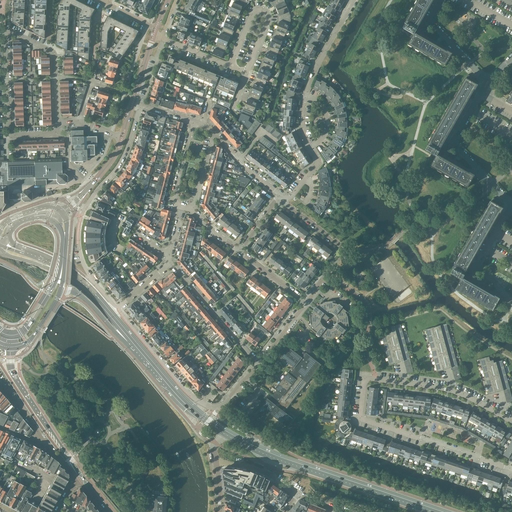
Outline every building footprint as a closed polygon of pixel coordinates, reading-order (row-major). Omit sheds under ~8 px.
[(84,14),(84,15),(91,18),(91,17),(95,10),(88,6),(86,5),(81,3),(78,2),(78,1),(75,0),(61,0),(60,3),(66,6),(67,5),(71,8),(74,9),(77,11),(79,12),(80,13),(81,13),(84,14)] [(153,4),(145,0),(143,5),(150,9),(151,7),(152,7),(153,5),(152,4),(153,4)] [(190,3),(189,4),(199,9),(200,10),(202,7),(203,7),(204,6),(194,0),(191,0),(190,1),(190,2),(190,3)] [(244,8),(246,6),(240,0),(234,0),(231,8),(241,11),(243,7),(244,8)] [(278,0),(272,6),(274,8),(276,7),(278,11),(287,7),(283,0),(278,0)] [(411,38),(408,45),(445,66),(452,54),(447,51),(446,53),(418,37),(422,31),(417,26),(432,0),(418,0),(405,23),(406,24),(404,29),(409,32),(413,35),(411,38)] [(149,11),(150,9),(143,5),(136,2),(134,6),(136,7),(137,5),(138,5),(137,9),(147,14),(148,13),(149,13),(150,11),(149,11)] [(334,9),(339,12),(342,7),(334,2),(332,5),(330,4),(327,9),(333,12),(334,9)] [(194,13),(195,10),(198,12),(199,9),(189,4),(188,5),(187,6),(187,7),(187,8),(186,10),(189,12),(193,14),(194,13)] [(278,19),(291,19),(291,16),(287,7),(278,11),(280,16),(278,16),(278,19)] [(241,11),(231,8),(228,15),(239,20),(241,15),(239,15),(241,11)] [(325,18),(334,23),(337,17),(332,14),(333,12),(327,9),(325,13),(327,15),(325,18)] [(84,15),(84,14),(81,13),(80,13),(80,14),(79,22),(84,22),(91,23),(92,23),(92,20),(91,20),(91,18),(84,15)] [(196,14),(195,17),(204,21),(210,23),(211,20),(201,16),(196,14)] [(180,22),(180,23),(189,26),(192,18),(185,15),(184,18),(182,17),(181,19),(180,19),(179,22),(180,22)] [(239,20),(228,15),(225,23),(234,27),(236,24),(237,24),(239,20)] [(125,34),(129,37),(135,40),(135,39),(139,32),(132,28),(130,27),(125,25),(122,23),(117,21),(115,20),(108,16),(102,28),(102,33),(101,33),(101,35),(102,36),(101,43),(100,45),(101,46),(101,51),(106,52),(106,49),(107,49),(108,49),(108,32),(110,32),(112,28),(118,31),(121,32),(123,33),(122,34),(124,35),(125,34)] [(334,23),(325,18),(323,17),(321,20),(319,24),(324,27),(326,25),(331,28),(334,23)] [(19,27),(23,29),(23,19),(12,18),(11,18),(11,21),(12,22),(11,23),(19,27)] [(278,26),(287,30),(291,22),(291,19),(278,19),(278,22),(280,22),(278,26)] [(187,32),(189,26),(180,23),(179,23),(177,26),(178,26),(177,28),(182,30),(181,33),(186,35),(187,32)] [(233,30),(234,27),(225,23),(222,31),(232,35),(234,31),(233,30)] [(323,30),(324,27),(319,24),(316,29),(318,31),(317,33),(325,38),(328,33),(323,30)] [(274,34),(284,38),(287,30),(278,26),(276,30),(275,29),(274,34)] [(44,31),(32,30),(32,33),(36,35),(44,39),(44,36),(45,36),(45,34),(44,33),(44,31)] [(231,40),(232,35),(222,31),(219,39),(228,43),(229,39),(231,40)] [(188,41),(192,34),(187,32),(186,35),(181,33),(180,33),(177,38),(183,41),(184,39),(188,41)] [(188,43),(193,45),(197,36),(198,33),(196,32),(192,32),(192,34),(188,43)] [(325,38),(317,33),(315,36),(313,36),(310,40),(316,43),(317,40),(322,43),(325,38)] [(129,37),(125,34),(124,35),(122,37),(132,44),(134,42),(134,41),(135,40),(129,37)] [(271,42),(281,46),(284,38),(274,34),(272,38),(273,39),(271,42)] [(197,36),(193,45),(199,48),(203,38),(197,36)] [(131,45),(132,44),(122,37),(119,41),(129,48),(130,48),(131,46),(131,45)] [(227,46),(228,43),(219,39),(216,47),(226,51),(228,46),(227,46)] [(308,49),(316,54),(319,48),(314,46),(316,43),(310,40),(308,44),(310,46),(308,49)] [(56,41),(56,43),(56,44),(56,45),(63,49),(64,49),(68,51),(68,41),(56,41)] [(128,49),(129,48),(119,41),(116,45),(126,52),(127,53),(128,51),(128,49)] [(269,45),(267,49),(278,54),(281,46),(271,42),(270,45),(269,45)] [(125,54),(126,52),(116,45),(114,50),(123,56),(124,57),(125,55),(125,54)] [(224,55),(226,51),(216,47),(212,54),(214,55),(214,56),(217,57),(217,56),(222,58),(223,55),(224,55)] [(81,58),(85,60),(89,61),(90,48),(78,48),(77,53),(82,53),(81,58)] [(73,58),(73,54),(68,51),(64,49),(65,58),(65,64),(73,63),(76,63),(77,63),(77,61),(73,61),(73,58)] [(266,54),(265,58),(274,61),(278,54),(267,49),(265,54),(266,54)] [(316,54),(308,49),(307,52),(304,51),(302,56),(307,59),(308,56),(314,59),(316,54)] [(123,56),(114,50),(112,52),(111,54),(115,57),(121,61),(122,59),(122,58),(123,56)] [(39,64),(41,64),(49,64),(49,58),(46,58),(46,56),(40,56),(40,57),(40,59),(38,59),(39,64)] [(167,62),(169,63),(173,64),(172,68),(177,70),(180,62),(175,60),(175,59),(170,56),(167,62)] [(109,65),(110,66),(118,68),(120,61),(111,57),(109,65)] [(263,60),(261,65),(271,69),(274,61),(265,58),(264,61),(263,60)] [(177,70),(182,72),(186,62),(180,60),(180,62),(177,70)] [(306,62),(300,60),(298,65),(300,66),(299,69),(308,73),(310,67),(304,65),(306,62)] [(182,72),(188,74),(191,65),(186,62),(182,72)] [(173,64),(169,63),(167,65),(163,64),(162,65),(161,65),(160,68),(161,68),(160,69),(170,73),(172,68),(173,64)] [(197,67),(191,65),(188,74),(193,76),(197,67)] [(268,77),(271,69),(261,65),(259,69),(260,70),(259,73),(268,77)] [(197,67),(193,76),(199,79),(203,69),(197,67)] [(167,79),(170,73),(160,69),(160,70),(159,70),(158,73),(159,73),(158,75),(160,76),(159,79),(165,81),(166,78),(167,79)] [(199,79),(204,81),(208,72),(203,69),(199,79)] [(308,73),(299,69),(298,72),(295,72),(293,76),(299,79),(300,76),(305,78),(308,73)] [(204,81),(210,83),(214,74),(208,72),(204,81)] [(268,77),(259,73),(258,76),(256,76),(255,81),(265,85),(268,77)] [(214,74),(210,83),(216,85),(219,76),(214,74)] [(114,79),(107,77),(104,76),(102,82),(113,85),(114,79)] [(293,83),(292,86),(301,89),(303,84),(298,82),(299,79),(293,76),(291,81),(293,83)] [(217,89),(222,91),(227,79),(222,77),(217,89)] [(222,91),(228,94),(233,82),(231,81),(232,80),(228,78),(227,79),(222,91)] [(430,166),(467,188),(474,175),(469,173),(468,175),(440,158),(444,152),(440,148),(473,89),(475,90),(478,85),(471,81),(466,78),(427,145),(429,146),(426,151),(432,154),(436,156),(434,160),(430,166)] [(164,88),(165,83),(156,79),(156,80),(155,80),(155,82),(155,83),(155,85),(164,88)] [(320,93),(326,84),(322,81),(317,79),(313,89),(317,91),(318,90),(321,91),(320,93)] [(253,89),(262,93),(265,85),(255,81),(253,85),(254,86),(253,89)] [(233,82),(228,94),(234,96),(239,84),(233,82)] [(326,98),(334,90),(331,87),(326,84),(320,93),(323,96),(325,94),(327,96),(326,98)] [(162,93),(164,88),(155,85),(154,87),(153,88),(153,89),(153,90),(162,93)] [(288,88),(286,94),(292,96),(293,93),(299,95),(301,89),(292,86),(291,89),(288,88)] [(250,92),(248,96),(259,100),(262,93),(253,89),(251,92),(250,92)] [(97,97),(101,98),(108,100),(110,94),(104,92),(99,91),(96,90),(94,96),(97,97)] [(152,95),(152,96),(157,97),(161,98),(162,93),(153,90),(153,92),(152,93),(151,94),(152,95)] [(330,104),(331,104),(340,98),(338,94),(334,90),(326,98),(329,101),(330,100),(332,103),(330,104)] [(288,101),(288,105),(297,105),(298,100),(292,99),(292,96),(286,94),(285,101),(288,101)] [(149,103),(161,106),(162,103),(159,102),(160,102),(156,101),(157,97),(152,96),(149,103)] [(259,100),(248,96),(246,101),(247,101),(246,104),(256,108),(259,100)] [(334,111),(345,107),(343,103),(340,98),(331,104),(333,108),(334,107),(336,110),(334,111)] [(162,103),(161,106),(172,110),(175,102),(163,99),(162,103)] [(256,108),(246,104),(245,108),(244,107),(242,112),(252,116),(256,108)] [(105,111),(97,109),(92,107),(87,105),(86,108),(89,109),(95,111),(94,114),(103,117),(105,111)] [(210,118),(212,122),(218,117),(220,115),(226,109),(215,105),(214,109),(212,109),(210,118)] [(285,108),(284,113),(291,114),(293,111),(297,111),(297,105),(288,105),(287,108),(285,108)] [(336,118),(336,119),(347,117),(346,112),(345,107),(334,111),(335,115),(337,115),(337,118),(336,118)] [(70,109),(61,109),(61,115),(63,115),(63,117),(72,117),(72,109),(70,109)] [(147,112),(145,118),(152,120),(157,122),(156,126),(160,127),(163,128),(166,118),(161,116),(147,112)] [(250,117),(241,113),(239,119),(238,120),(241,123),(242,122),(248,129),(252,124),(248,121),(250,117)] [(286,122),(296,123),(296,117),(290,117),(291,114),(284,113),(284,118),(286,119),(286,122)] [(218,117),(212,122),(214,123),(214,124),(215,125),(216,125),(222,120),(224,119),(220,115),(218,117)] [(225,117),(224,119),(222,120),(216,125),(218,127),(218,128),(219,129),(220,129),(225,124),(223,122),(227,119),(225,117)] [(336,126),(347,128),(347,122),(347,118),(347,117),(336,119),(336,123),(338,123),(338,126),(336,126)] [(143,124),(150,126),(151,125),(154,125),(154,123),(151,122),(152,120),(145,118),(144,118),(144,119),(143,121),(144,121),(143,124)] [(173,123),(172,125),(182,128),(183,123),(167,118),(167,121),(173,123)] [(296,123),(286,122),(286,126),(283,126),(283,131),(289,132),(289,129),(295,129),(296,123)] [(141,129),(149,132),(152,133),(153,130),(152,129),(150,128),(151,126),(150,126),(143,124),(142,125),(142,126),(142,127),(141,129)] [(223,133),(229,128),(225,124),(220,129),(221,131),(221,132),(222,133),(223,133)] [(229,128),(223,133),(225,135),(225,136),(226,137),(227,137),(232,132),(231,131),(235,127),(232,125),(229,128)] [(232,132),(227,137),(228,139),(228,140),(229,141),(230,141),(236,136),(234,135),(236,133),(235,132),(242,127),(241,125),(232,132)] [(334,134),(345,138),(346,133),(346,132),(347,128),(336,126),(335,131),(337,131),(336,134),(334,134)] [(140,135),(150,138),(150,136),(148,135),(149,132),(141,129),(141,130),(140,132),(140,133),(140,135)] [(82,163),(82,162),(87,161),(86,158),(90,158),(90,157),(90,156),(94,156),(94,147),(96,147),(97,146),(97,137),(86,137),(86,136),(83,136),(83,131),(70,131),(71,151),(70,151),(70,162),(71,162),(74,162),(74,163),(75,164),(82,164),(82,163)] [(284,136),(287,142),(297,137),(295,132),(284,136)] [(236,136),(230,141),(231,143),(232,145),(233,145),(239,140),(241,138),(239,136),(241,135),(240,133),(236,136)] [(331,141),(340,147),(343,143),(343,142),(345,138),(334,134),(332,138),(334,139),(332,142),(331,141)] [(239,140),(233,145),(235,146),(235,147),(236,148),(237,149),(237,148),(239,150),(241,147),(240,146),(242,144),(241,142),(246,138),(244,136),(241,138),(239,140)] [(299,142),(297,137),(287,142),(289,147),(299,142)] [(326,147),(334,155),(338,151),(340,147),(331,141),(328,144),(330,146),(328,148),(326,147)] [(302,147),(299,142),(289,147),(292,152),(302,147)] [(334,155),(326,147),(323,150),(324,151),(321,154),(326,162),(330,158),(334,155)] [(296,153),(299,157),(306,153),(303,148),(296,153)] [(161,149),(161,150),(162,152),(165,153),(165,155),(168,156),(174,157),(176,153),(166,151),(161,149)] [(246,157),(251,161),(256,154),(251,151),(246,157)] [(299,157),(302,162),(309,157),(306,153),(299,157)] [(251,161),(255,164),(260,157),(256,154),(251,161)] [(264,161),(260,157),(255,164),(259,167),(264,161)] [(309,157),(302,162),(303,164),(301,166),(302,168),(312,162),(309,157)] [(158,158),(158,160),(163,161),(163,164),(172,166),(173,162),(164,159),(158,158)] [(7,160),(8,181),(12,181),(12,179),(35,178),(35,186),(46,185),(46,180),(56,180),(57,182),(59,185),(65,184),(67,182),(67,177),(64,174),(62,174),(62,169),(62,168),(62,166),(61,159),(34,160),(32,160),(29,160),(7,160)] [(137,169),(138,166),(139,163),(131,160),(131,162),(130,162),(129,163),(129,164),(129,165),(137,169)] [(259,167),(264,171),(269,164),(264,161),(259,167)] [(268,174),(273,167),(275,164),(273,163),(271,166),(269,164),(264,171),(268,174)] [(129,165),(129,166),(128,166),(127,168),(126,170),(133,176),(134,174),(136,170),(137,169),(129,165)] [(171,170),(155,166),(154,168),(161,170),(161,172),(164,173),(170,175),(171,170)] [(272,177),(277,171),(273,167),(268,174),(272,177)] [(317,176),(318,180),(330,177),(328,172),(326,167),(318,171),(319,175),(317,176)] [(133,176),(126,170),(125,170),(124,172),(124,173),(123,174),(129,180),(133,176)] [(282,174),(277,171),(272,177),(277,181),(282,174)] [(119,178),(125,184),(127,182),(131,186),(133,184),(129,180),(123,174),(121,176),(120,176),(119,177),(119,178)] [(281,184),(286,177),(282,174),(277,181),(281,184)] [(159,176),(154,175),(154,177),(159,179),(158,181),(162,182),(168,183),(169,179),(159,176)] [(286,177),(281,184),(285,187),(292,178),(291,177),(288,179),(286,177)] [(319,183),(319,187),(331,187),(330,182),(330,177),(318,180),(320,180),(321,183),(319,183)] [(125,184),(119,178),(118,180),(117,180),(116,181),(116,182),(122,188),(125,184)] [(112,184),(112,185),(111,187),(109,189),(117,197),(119,195),(117,192),(118,191),(119,193),(122,190),(115,183),(114,183),(113,183),(112,184)] [(319,191),(318,195),(330,197),(330,192),(331,187),(319,187),(319,188),(321,188),(321,191),(319,191)] [(21,194),(21,199),(24,202),(29,202),(32,199),(32,193),(29,191),(23,191),(21,194)] [(105,192),(104,193),(104,194),(103,196),(105,198),(101,202),(111,206),(112,205),(111,204),(115,199),(107,191),(106,192),(105,192)] [(317,198),(316,202),(326,207),(328,202),(330,197),(318,195),(320,196),(319,199),(317,198)] [(253,199),(256,201),(262,205),(263,204),(266,200),(264,199),(259,196),(257,198),(255,196),(253,198),(253,199)] [(254,203),(252,205),(258,210),(260,207),(261,206),(262,205),(256,201),(253,199),(252,201),(254,203)] [(202,206),(204,209),(213,202),(203,200),(202,206)] [(496,204),(491,201),(452,268),(454,269),(451,274),(457,277),(461,280),(459,283),(455,289),(493,311),(500,299),(495,296),(494,298),(466,282),(469,276),(465,271),(498,212),(500,213),(503,208),(496,204)] [(204,209),(207,213),(215,206),(214,205),(211,207),(210,206),(213,203),(213,202),(204,209)] [(326,207),(316,202),(316,203),(317,203),(316,206),(314,205),(312,209),(321,216),(324,212),(326,207)] [(96,208),(96,209),(103,212),(108,214),(114,217),(116,213),(110,210),(109,211),(106,210),(107,207),(98,203),(96,208)] [(258,210),(252,205),(248,210),(254,215),(258,210)] [(207,213),(210,216),(215,212),(218,210),(215,206),(207,213)] [(215,212),(210,216),(213,219),(218,215),(217,214),(218,212),(218,211),(219,210),(218,209),(218,210),(215,212)] [(85,232),(84,238),(85,244),(86,250),(87,256),(89,261),(90,263),(91,263),(96,262),(107,252),(106,252),(107,251),(107,248),(107,247),(106,242),(106,234),(107,226),(108,224),(109,225),(111,220),(94,212),(93,211),(93,212),(90,210),(88,217),(87,220),(85,226),(85,232)] [(254,215),(248,210),(244,215),(251,220),(254,215)] [(142,227),(148,218),(152,211),(150,211),(146,217),(144,216),(142,219),(138,224),(142,227)] [(146,229),(149,224),(151,221),(150,220),(155,212),(152,211),(148,218),(142,227),(146,229)] [(275,218),(280,221),(285,215),(280,211),(275,218)] [(280,221),(285,225),(289,219),(285,215),(280,221)] [(218,222),(223,226),(228,220),(223,216),(218,222)] [(124,223),(122,226),(125,228),(123,233),(128,236),(131,230),(130,229),(131,226),(135,221),(129,218),(125,223),(126,223),(125,224),(124,223)] [(289,219),(285,225),(287,227),(285,230),(287,232),(289,229),(294,223),(289,219)] [(223,226),(228,230),(232,223),(228,220),(223,226)] [(151,225),(149,224),(146,229),(149,232),(154,224),(155,224),(155,223),(153,222),(151,225)] [(289,229),(294,232),(299,226),(294,223),(289,229)] [(233,224),(228,230),(232,233),(237,227),(233,224)] [(237,227),(232,233),(237,237),(238,236),(241,238),(245,233),(242,231),(239,229),(241,226),(239,224),(237,227)] [(294,232),(299,236),(304,230),(299,226),(294,232)] [(263,234),(269,239),(273,234),(266,229),(263,234)] [(304,230),(299,236),(304,240),(309,234),(304,230)] [(155,231),(153,234),(162,240),(164,239),(165,239),(166,234),(155,231)] [(265,243),(269,239),(263,234),(259,239),(265,243)] [(202,246),(207,249),(212,243),(207,239),(206,240),(203,237),(201,245),(202,246)] [(311,250),(313,247),(318,241),(313,237),(312,238),(310,237),(305,242),(308,245),(309,244),(311,245),(309,248),(311,250)] [(259,239),(255,243),(262,248),(264,250),(266,248),(263,246),(265,243),(259,239)] [(127,254),(131,248),(135,242),(131,240),(127,245),(129,246),(125,253),(127,254)] [(284,246),(286,244),(281,240),(274,250),(276,252),(282,244),(284,246)] [(313,247),(318,251),(323,244),(318,241),(313,247)] [(131,248),(133,249),(130,253),(132,254),(138,245),(135,242),(131,248)] [(212,243),(207,249),(212,253),(217,247),(212,243)] [(262,248),(255,243),(252,248),(258,253),(262,248)] [(328,248),(323,244),(318,251),(323,254),(328,248)] [(138,245),(132,254),(134,255),(136,252),(138,253),(139,252),(142,247),(138,245)] [(136,259),(138,261),(140,258),(146,250),(142,247),(139,252),(140,254),(136,259)] [(212,253),(216,257),(221,250),(217,247),(212,253)] [(332,252),(328,248),(323,254),(328,258),(326,260),(329,262),(332,257),(330,255),(332,252)] [(144,256),(146,257),(149,252),(146,250),(140,258),(142,259),(144,256)] [(221,250),(216,257),(221,260),(226,254),(221,250)] [(146,264),(146,265),(153,255),(149,252),(146,257),(148,258),(145,263),(146,264)] [(153,255),(146,265),(148,266),(151,261),(154,263),(158,260),(158,258),(153,255)] [(268,261),(273,265),(278,258),(273,255),(268,261)] [(184,261),(185,262),(188,259),(187,258),(185,258),(179,256),(177,262),(179,265),(184,261)] [(225,263),(230,267),(235,261),(233,259),(234,258),(231,256),(230,257),(225,263)] [(273,265),(278,268),(283,262),(278,258),(273,265)] [(138,261),(136,259),(134,261),(138,265),(136,267),(138,270),(139,270),(143,275),(146,272),(139,264),(138,262),(137,261),(138,261)] [(95,270),(96,271),(97,271),(98,271),(104,265),(100,261),(94,267),(95,269),(95,270)] [(138,262),(139,264),(146,272),(150,269),(148,266),(146,265),(146,264),(144,266),(141,263),(140,261),(138,262)] [(185,262),(184,261),(180,266),(183,269),(190,262),(189,261),(186,263),(185,262)] [(230,267),(235,271),(240,264),(235,261),(230,267)] [(183,269),(186,272),(193,266),(191,265),(192,264),(190,262),(183,269)] [(278,268),(283,272),(287,266),(283,262),(278,268)] [(193,266),(186,272),(189,276),(196,270),(194,268),(196,266),(195,264),(193,266)] [(235,271),(239,274),(244,268),(240,264),(235,271)] [(320,270),(313,264),(309,269),(315,274),(316,273),(317,273),(318,273),(320,270)] [(287,266),(283,272),(287,276),(292,270),(287,266)] [(99,275),(100,277),(101,277),(102,277),(108,271),(104,267),(98,272),(99,274),(99,275)] [(132,270),(136,274),(139,278),(143,275),(139,270),(138,270),(136,267),(132,270)] [(244,268),(239,274),(244,278),(249,272),(244,268)] [(309,269),(305,274),(311,279),(315,274),(309,269)] [(106,283),(107,281),(114,276),(112,273),(110,274),(108,272),(102,278),(103,280),(103,281),(104,283),(105,282),(106,283)] [(299,277),(301,279),(308,284),(311,279),(305,274),(303,272),(299,277)] [(170,275),(168,277),(172,282),(177,288),(179,286),(174,281),(177,278),(173,273),(172,274),(171,273),(170,274),(170,275)] [(190,278),(194,282),(199,277),(196,273),(190,278)] [(139,278),(136,274),(131,277),(136,284),(138,282),(139,282),(140,281),(141,280),(139,278)] [(197,285),(203,281),(204,279),(201,275),(199,277),(194,282),(197,285)] [(111,290),(118,285),(115,282),(117,280),(114,276),(107,281),(109,284),(107,285),(109,287),(109,288),(110,290),(111,290)] [(257,280),(252,276),(247,283),(252,286),(257,280)] [(162,280),(168,286),(172,282),(168,277),(167,278),(166,277),(165,278),(165,279),(163,281),(162,280)] [(297,283),(295,285),(300,289),(301,287),(304,288),(308,284),(301,279),(299,277),(296,282),(297,283)] [(158,283),(157,283),(163,290),(168,286),(162,280),(161,281),(160,281),(159,281),(158,282),(158,283)] [(252,286),(256,290),(261,283),(257,280),(252,286)] [(113,293),(114,294),(115,294),(121,289),(123,288),(120,285),(123,283),(121,281),(118,285),(111,290),(113,292),(113,293)] [(206,284),(203,281),(197,285),(200,289),(206,284)] [(163,290),(157,283),(155,285),(154,285),(153,286),(153,287),(157,293),(161,290),(163,293),(165,291),(163,290)] [(256,290),(261,294),(266,287),(261,283),(256,290)] [(209,288),(206,284),(200,289),(203,293),(209,288)] [(261,294),(266,297),(271,291),(266,287),(261,294)] [(121,289),(115,294),(117,296),(117,297),(118,299),(119,299),(127,293),(123,288),(121,289)] [(149,290),(148,291),(147,292),(152,298),(155,295),(157,298),(159,296),(152,288),(150,290),(149,290)] [(180,292),(183,296),(188,291),(185,288),(180,292)] [(209,288),(203,293),(206,296),(212,292),(209,288)] [(192,295),(188,291),(183,296),(186,300),(192,295)] [(206,296),(210,300),(215,295),(212,292),(206,296)] [(141,297),(145,302),(150,298),(146,293),(143,295),(141,296),(141,297)] [(195,299),(192,295),(186,300),(188,302),(183,305),(185,307),(195,299)] [(215,295),(210,300),(213,304),(218,299),(215,295)] [(133,303),(127,308),(129,310),(129,311),(130,312),(131,312),(131,313),(137,307),(135,305),(139,301),(141,304),(144,302),(142,300),(140,297),(137,300),(133,303)] [(282,303),(288,308),(292,303),(285,298),(282,303)] [(198,302),(195,299),(185,307),(188,310),(192,307),(198,302)] [(313,314),(310,315),(311,325),(312,326),(310,328),(322,337),(323,337),(324,340),(334,339),(335,338),(337,340),(346,328),(346,327),(349,326),(348,316),(347,315),(349,313),(337,304),(336,304),(335,301),(325,302),(324,303),(322,301),(313,313),(313,314)] [(198,302),(192,307),(188,310),(192,314),(201,306),(198,302)] [(219,312),(222,315),(228,310),(228,309),(227,308),(230,305),(232,303),(231,302),(219,312)] [(288,308),(282,303),(278,308),(285,313),(288,308)] [(137,307),(131,313),(132,314),(133,315),(134,317),(135,317),(141,312),(139,309),(143,306),(141,304),(137,307)] [(204,310),(201,306),(192,314),(194,316),(195,318),(196,316),(204,310)] [(285,313),(278,308),(274,312),(281,317),(285,313)] [(138,322),(139,322),(140,323),(146,317),(143,315),(144,314),(143,313),(146,311),(144,309),(141,312),(142,312),(136,318),(137,319),(137,320),(137,321),(138,322)] [(208,314),(208,313),(204,310),(196,317),(198,319),(197,320),(198,322),(202,318),(202,319),(208,314)] [(222,315),(225,319),(231,314),(228,310),(222,315)] [(281,317),(274,312),(271,317),(277,322),(281,317)] [(203,319),(206,323),(211,318),(208,314),(203,319)] [(225,319),(229,323),(234,318),(231,314),(225,319)] [(274,327),(277,322),(271,317),(267,322),(274,327)] [(143,326),(144,328),(154,319),(153,318),(149,320),(147,318),(141,323),(141,324),(141,325),(142,326),(143,326)] [(206,323),(209,327),(215,322),(211,318),(206,323)] [(232,327),(233,326),(238,322),(234,318),(229,323),(232,327)] [(154,319),(144,328),(146,330),(146,331),(147,332),(148,332),(155,327),(152,324),(156,321),(154,319)] [(235,329),(236,330),(243,325),(239,321),(238,322),(233,326),(233,327),(234,329),(235,329)] [(243,325),(236,330),(238,332),(238,333),(239,334),(240,334),(246,329),(244,327),(246,325),(245,324),(248,323),(246,321),(243,325)] [(209,327),(212,330),(218,325),(215,322),(209,327)] [(274,327),(267,322),(263,326),(270,332),(274,327)] [(437,372),(452,368),(453,371),(458,370),(458,366),(457,366),(446,324),(425,330),(426,330),(437,372)] [(152,337),(159,332),(162,329),(159,325),(149,333),(150,335),(150,336),(151,337),(152,337)] [(212,330),(215,334),(221,329),(218,325),(212,330)] [(410,359),(400,325),(391,327),(392,331),(389,332),(390,335),(382,337),(389,365),(404,361),(405,365),(411,363),(410,359)] [(215,334),(218,338),(224,333),(221,329),(215,334)] [(155,340),(156,342),(163,336),(159,332),(152,337),(153,338),(153,339),(154,340),(155,340)] [(246,339),(251,342),(256,336),(251,332),(246,339)] [(218,338),(222,341),(227,337),(227,336),(224,333),(218,338)] [(163,336),(156,342),(158,344),(158,345),(158,346),(159,346),(160,346),(169,338),(166,334),(163,336)] [(256,336),(251,342),(256,346),(261,340),(256,336)] [(221,342),(225,345),(230,340),(229,339),(229,338),(228,337),(227,337),(222,341),(221,342)] [(232,342),(230,340),(225,345),(219,350),(221,352),(227,347),(228,349),(234,344),(233,344),(233,343),(232,342)] [(164,351),(170,346),(167,342),(160,347),(162,349),(161,349),(163,351),(164,351)] [(169,357),(175,351),(176,351),(176,350),(177,349),(173,344),(170,346),(164,351),(167,354),(167,355),(167,356),(168,356),(169,357)] [(183,344),(176,350),(178,353),(179,351),(185,346),(183,344)] [(288,373),(275,389),(277,390),(269,400),(267,399),(256,414),(255,414),(264,421),(264,420),(270,413),(274,416),(273,416),(287,427),(293,419),(284,412),(321,365),(306,353),(302,358),(286,345),(278,355),(294,368),(293,368),(294,369),(289,374),(287,373),(288,373)] [(173,361),(175,363),(183,356),(179,351),(178,353),(171,359),(171,360),(172,361),(173,361)] [(185,357),(176,365),(176,366),(177,367),(178,367),(180,369),(189,362),(185,357)] [(510,392),(510,389),(509,389),(502,361),(494,363),(493,360),(490,361),(489,357),(479,359),(489,394),(489,395),(504,391),(505,394),(510,392)] [(235,363),(241,368),(245,363),(239,358),(235,363)] [(194,365),(190,360),(187,363),(180,369),(181,371),(181,372),(182,373),(183,373),(183,374),(191,367),(194,365)] [(241,368),(235,363),(231,367),(238,372),(241,368)] [(186,376),(187,378),(195,371),(191,367),(183,374),(184,374),(184,375),(185,376),(186,376)] [(231,367),(227,372),(234,377),(238,372),(231,367)] [(342,379),(353,380),(354,374),(353,374),(353,375),(352,374),(353,370),(343,369),(342,379)] [(191,382),(198,376),(195,371),(187,378),(189,380),(189,381),(190,382),(191,382)] [(227,372),(224,377),(230,382),(234,377),(227,372)] [(193,385),(195,386),(198,383),(201,380),(198,376),(191,382),(192,383),(192,384),(192,385),(193,385)] [(227,386),(230,382),(224,377),(220,381),(227,386)] [(195,386),(197,389),(196,390),(197,390),(198,391),(199,391),(204,384),(201,380),(198,383),(195,386)] [(223,391),(227,386),(220,381),(216,386),(223,391)] [(432,407),(437,409),(439,400),(434,399),(434,398),(431,407),(432,407)] [(0,409),(3,411),(10,404),(6,399),(0,405),(0,409)] [(441,412),(446,414),(450,404),(444,402),(442,410),(441,412)] [(10,404),(3,411),(11,415),(14,409),(10,404)] [(446,414),(451,416),(455,406),(450,404),(446,414)] [(451,416),(456,417),(460,407),(455,406),(451,416)] [(462,417),(467,419),(468,419),(470,411),(465,409),(462,417)] [(469,420),(474,423),(478,415),(473,412),(469,420)] [(13,418),(19,422),(22,418),(17,413),(13,418)] [(0,417),(0,424),(5,427),(8,420),(9,417),(2,414),(0,417)] [(483,418),(478,415),(474,423),(478,425),(483,418)] [(478,425),(483,428),(487,420),(483,418),(478,425)] [(26,423),(23,419),(18,427),(20,428),(17,432),(20,433),(23,429),(26,423)] [(482,431),(486,433),(488,431),(492,423),(490,422),(491,421),(488,419),(487,420),(483,428),(482,431)] [(12,422),(9,429),(14,431),(18,424),(13,421),(12,422)] [(339,431),(350,424),(349,423),(348,422),(347,421),(346,421),(345,421),(343,421),(342,421),(341,422),(340,423),(339,424),(338,425),(338,428),(338,430),(339,431)] [(488,431),(492,433),(497,426),(492,423),(488,431)] [(339,431),(337,433),(338,434),(339,435),(341,436),(342,437),(344,437),(344,435),(346,434),(347,434),(348,433),(349,433),(350,432),(351,430),(351,429),(351,428),(351,426),(351,425),(350,424),(339,431)] [(492,433),(497,436),(501,429),(497,426),(492,433)] [(29,427),(26,432),(24,435),(29,437),(33,431),(29,427)] [(357,442),(358,439),(360,430),(355,429),(354,433),(352,438),(352,439),(351,440),(357,442)] [(501,429),(497,436),(496,438),(501,441),(502,439),(506,431),(501,429)] [(362,444),(363,441),(366,432),(360,430),(358,439),(357,442),(362,444)] [(362,444),(367,446),(368,443),(371,434),(366,432),(363,441),(362,444)] [(0,453),(10,435),(5,433),(0,442),(0,453)] [(367,446),(372,447),(376,436),(371,434),(368,443),(367,446)] [(11,435),(0,455),(11,461),(23,441),(11,435)] [(377,449),(378,446),(381,437),(376,436),(372,447),(377,449)] [(385,451),(386,450),(387,444),(385,443),(386,439),(381,437),(378,446),(377,449),(385,451)] [(511,439),(503,455),(511,460),(511,458),(511,439)] [(33,446),(23,441),(14,458),(24,463),(33,446)] [(385,451),(393,454),(397,443),(392,441),(391,441),(390,445),(387,444),(386,450),(385,451)] [(398,456),(402,444),(397,443),(393,454),(398,456)] [(402,444),(398,456),(403,458),(403,457),(407,446),(402,444)] [(33,446),(24,463),(29,466),(31,464),(39,449),(33,446)] [(412,448),(407,446),(403,457),(408,459),(409,459),(412,448)] [(412,448),(409,457),(409,459),(414,460),(417,449),(412,448)] [(39,449),(31,464),(37,468),(45,453),(39,449)] [(419,462),(419,461),(422,451),(417,449),(414,460),(419,462)] [(419,462),(425,464),(425,463),(429,452),(427,451),(426,452),(422,451),(419,461),(419,462)] [(431,453),(429,452),(425,463),(431,465),(434,455),(431,454),(431,453)] [(45,453),(37,468),(43,471),(44,468),(51,457),(45,453)] [(430,467),(436,469),(437,467),(441,456),(439,455),(438,456),(434,455),(431,465),(430,467)] [(437,467),(443,469),(446,459),(443,458),(443,457),(441,456),(437,467)] [(57,475),(55,479),(66,485),(70,477),(58,462),(55,460),(51,457),(44,468),(49,471),(57,475)] [(443,469),(449,471),(453,460),(451,459),(450,460),(446,459),(443,469)] [(449,471),(455,473),(458,463),(455,462),(455,461),(453,460),(449,471)] [(455,473),(461,475),(465,464),(462,463),(462,464),(458,463),(455,473)] [(461,475),(467,477),(470,467),(467,466),(467,465),(465,464),(461,475)] [(470,467),(467,477),(466,479),(472,480),(475,469),(470,467)] [(225,468),(222,474),(224,475),(223,480),(225,480),(224,483),(224,486),(225,486),(225,492),(228,493),(238,497),(242,499),(244,499),(243,502),(243,503),(249,506),(250,506),(254,508),(254,507),(254,506),(255,506),(258,498),(258,497),(263,499),(264,496),(266,491),(270,480),(265,478),(266,477),(258,474),(251,471),(251,472),(250,472),(247,471),(235,469),(225,468)] [(472,480),(477,482),(481,471),(475,469),(472,480)] [(481,471),(477,482),(482,484),(483,481),(486,472),(481,471)] [(483,481),(488,483),(491,474),(486,472),(483,481)] [(491,474),(488,483),(487,486),(492,487),(496,476),(491,474)] [(492,487),(497,489),(498,487),(501,488),(503,483),(500,482),(501,478),(496,476),(492,487)] [(66,485),(55,479),(54,482),(64,487),(66,485)] [(27,487),(14,480),(7,492),(2,503),(14,509),(25,489),(27,487)] [(507,489),(511,491),(511,490),(511,481),(509,480),(509,481),(508,484),(505,484),(503,489),(506,490),(507,489)] [(50,511),(64,487),(54,482),(52,484),(55,485),(54,487),(51,486),(39,509),(27,502),(21,511),(50,511)] [(268,500),(269,498),(277,488),(274,486),(274,485),(273,485),(272,484),(269,491),(267,494),(269,495),(268,498),(266,497),(264,500),(267,502),(268,500)] [(273,497),(275,498),(281,490),(280,490),(279,489),(277,488),(269,498),(268,500),(270,502),(271,499),(272,499),(273,497)] [(33,494),(25,489),(14,509),(19,511),(27,500),(29,496),(31,497),(33,494)] [(86,507),(90,501),(81,490),(78,490),(75,495),(73,494),(71,498),(72,501),(85,508),(86,508),(86,507)] [(285,493),(282,490),(281,490),(275,498),(273,502),(276,504),(275,505),(276,506),(277,504),(285,493)] [(152,510),(152,511),(165,511),(166,505),(167,505),(168,505),(169,505),(169,499),(168,499),(166,498),(166,497),(166,491),(154,491),(154,497),(153,497),(153,504),(153,509),(152,509),(152,510)] [(238,497),(228,493),(227,494),(225,499),(226,500),(229,501),(231,502),(229,505),(235,507),(236,504),(235,503),(238,497)] [(289,496),(287,494),(285,493),(277,504),(276,506),(280,509),(289,496)] [(298,500),(295,505),(300,508),(301,506),(307,509),(309,504),(300,500),(298,500)] [(98,511),(90,501),(86,507),(90,511),(98,511)]
